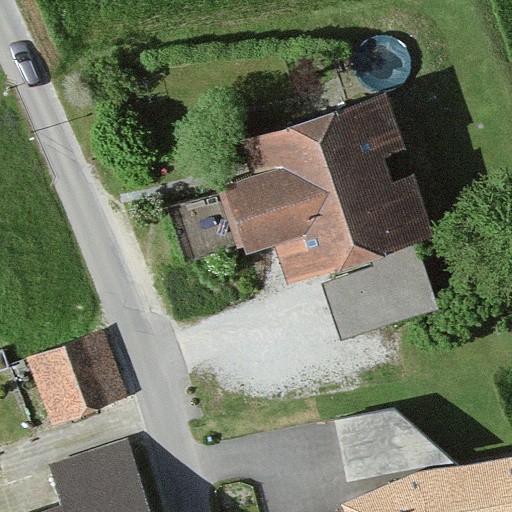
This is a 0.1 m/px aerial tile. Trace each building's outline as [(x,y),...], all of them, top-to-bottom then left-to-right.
[(383,101),(237,146),(248,179),(218,188),(240,258),(270,248),(281,284),(427,239),(383,101)] [(91,335),(17,364),(46,436),(120,406),(91,335)] [(336,405),(347,466),(426,453),(415,392),(336,405)] [(53,507),(37,511),(142,511),(120,444),(40,470),(53,507)] [(511,511),(511,454),(406,472),(337,498),(342,511),(511,511)]
